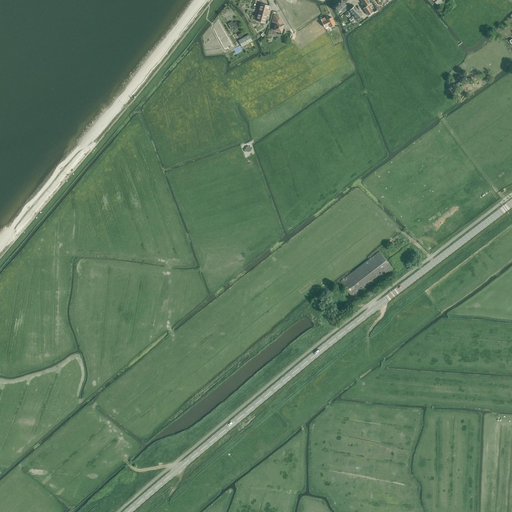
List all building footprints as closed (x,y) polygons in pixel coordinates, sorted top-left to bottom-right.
[(343,13),(348,8),(346,6),(341,0),(334,7),(338,12),(340,11),(343,13)] [(368,16),(368,15),(373,12),(370,8),(373,6),(371,3),(363,9),(368,16)] [(259,11),(269,13),(269,11),(268,11),(269,6),(261,4),(259,11)] [(354,15),(359,11),(354,6),(349,11),(354,15)] [(269,13),(259,11),(256,21),(265,23),(267,15),(268,16),(269,13)] [(359,11),(354,15),(358,20),(363,15),(359,11)] [(225,22),(233,18),(231,14),(223,17),(225,22)] [(282,33),(284,25),(284,24),(279,16),(274,15),(272,22),(275,23),(273,30),(277,31),(282,33)] [(327,17),(321,20),(325,28),(329,25),(330,27),(335,24),(331,17),(328,19),(327,17)] [(234,23),(232,21),(227,24),(231,29),(233,27),(235,30),(240,27),(236,22),(234,23)] [(249,35),(239,41),(242,46),(252,41),(249,35)] [(379,251),(340,281),(342,283),(353,298),(362,292),(361,290),(367,285),(368,287),(393,268),(386,259),(381,253),(379,251)]
